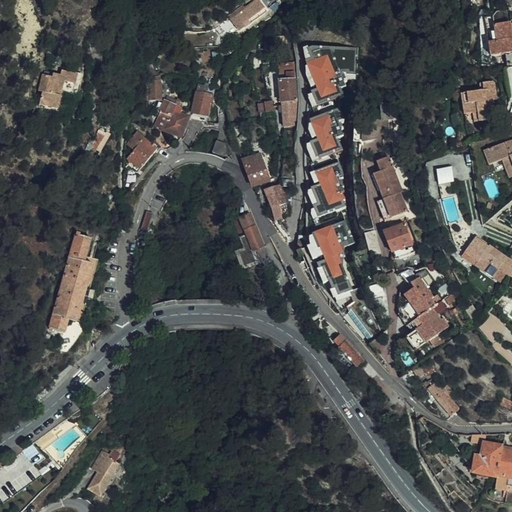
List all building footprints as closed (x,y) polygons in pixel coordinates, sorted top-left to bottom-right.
[(257,1),(230,22),(238,33),(266,12),(257,1)] [(487,20),(478,21),(479,68),(485,67),(485,52),(485,48),(486,48),(485,34),(488,34),(487,20)] [(238,33),(230,22),(222,27),(229,39),(238,33)] [(510,26),(493,29),(494,35),(486,37),(490,60),(505,58),(511,56),(511,37),(511,36),(510,27),(510,26)] [(308,95),(312,107),(343,94),(341,88),(346,87),(344,82),(347,81),(346,79),(349,78),(356,79),(358,49),(319,46),(312,46),(308,47),(307,46),(303,48),(304,56),(305,58),(304,58),(307,65),(305,65),(306,74),(311,87),(315,86),(317,88),(311,91),(312,93),(308,95)] [(297,100),(295,63),(288,63),(279,64),(282,109),(296,109),(297,100)] [(60,70),(52,68),(51,72),(44,70),(41,84),(43,85),(40,98),(57,102),(61,85),(72,88),(77,68),(62,65),(60,70)] [(161,89),(158,78),(152,78),(150,99),(160,102),(161,89)] [(490,90),(486,91),(469,93),(471,105),(474,104),(475,114),(476,123),(499,120),(497,112),(501,112),(499,100),(503,100),(501,85),(499,83),(497,82),(489,83),(490,90)] [(208,117),(213,96),(206,94),(207,88),(199,87),(193,113),(208,117)] [(471,105),(469,93),(463,94),(466,115),(475,114),(474,104),(471,105)] [(312,108),(315,116),(339,107),(335,99),(312,108)] [(155,126),(182,136),(189,117),(185,116),(187,112),(178,109),(180,103),(176,102),(175,106),(165,103),(155,126)] [(274,111),(273,107),(272,102),(264,104),(266,113),(274,111)] [(238,105),(229,105),(227,110),(230,124),(243,123),(238,105)] [(306,148),(311,160),(342,148),(337,135),(342,133),(340,128),(343,127),(339,118),(343,117),(339,107),(315,116),(309,118),(310,122),(308,123),(308,129),(311,137),(316,135),(317,138),(309,141),(310,142),(306,143),(306,148)] [(295,120),(296,109),(282,109),(283,128),(293,128),(293,120),(295,120)] [(385,113),(384,127),(397,129),(395,114),(385,113)] [(93,148),(103,151),(110,133),(100,129),(93,148)] [(128,158),(140,169),(161,146),(153,139),(150,142),(138,132),(128,143),(135,149),(128,158)] [(212,152),(228,156),(224,141),(215,138),(212,152)] [(511,140),(487,151),(493,165),(506,159),(511,172),(511,140)] [(311,162),(314,170),(338,161),(338,160),(335,153),(311,162)] [(246,159),(243,160),(253,186),(270,181),(262,158),(257,160),(254,157),(250,158),(249,154),(245,155),(246,159)] [(470,154),(462,155),(463,164),(471,164),(470,154)] [(381,171),(374,175),(384,200),(377,203),(385,221),(408,213),(401,194),(403,193),(395,176),(400,174),(395,160),(396,157),(389,159),(388,157),(377,162),(381,171)] [(137,173),(140,169),(128,158),(127,164),(137,173)] [(319,184),(310,187),(317,203),(312,205),(317,217),(345,205),(342,199),(344,198),(341,191),(343,190),(338,177),(342,176),(342,170),(338,161),(314,170),(309,172),(314,183),(318,181),(319,184)] [(453,181),(450,166),(437,169),(439,184),(453,181)] [(286,204),(280,186),(264,190),(271,207),(275,221),(282,219),(279,206),(286,204)] [(154,213),(151,212),(148,211),(145,221),(150,222),(151,222),(154,213)] [(241,217),(246,230),(255,226),(250,214),(241,217)] [(240,232),(246,230),(241,217),(235,220),(240,232)] [(344,220),(311,232),(312,234),(309,235),(310,244),(306,245),(312,258),(322,255),(324,259),(316,262),(318,267),(316,268),(322,281),(328,279),(331,287),(335,287),(337,295),(350,291),(352,290),(342,265),(344,246),(354,242),(344,220)] [(392,252),(389,260),(393,261),(397,270),(408,266),(410,263),(406,255),(403,248),(413,245),(405,225),(391,229),(389,225),(382,227),(392,252)] [(248,234),(254,250),(256,250),(264,247),(255,226),(246,230),(248,234)] [(112,240),(119,241),(121,241),(122,233),(113,232),(112,240)] [(76,233),(50,328),(62,331),(65,318),(73,319),(89,262),(81,260),(87,236),(76,233)] [(254,250),(248,234),(240,238),(245,248),(236,252),(243,270),(261,263),(256,250),(254,250)] [(498,270),(509,276),(511,268),(511,260),(506,258),(483,246),(474,240),(462,259),(492,278),(498,270)] [(403,248),(406,255),(415,252),(413,245),(403,248)] [(505,286),(509,276),(498,270),(492,278),(505,286)] [(426,280),(423,275),(411,282),(416,289),(427,282),(426,280)] [(352,290),(350,291),(354,302),(347,307),(349,311),(351,310),(371,337),(380,331),(360,288),(352,290)] [(414,294),(411,288),(405,292),(400,295),(415,320),(432,309),(439,304),(434,297),(432,299),(434,302),(430,304),(428,302),(430,301),(422,289),(417,292),(414,294)] [(432,309),(415,320),(406,326),(411,333),(405,338),(415,351),(430,340),(438,334),(448,327),(442,319),(440,321),(432,309)] [(443,340),(438,334),(430,340),(435,346),(443,340)] [(396,340),(394,344),(398,350),(406,346),(400,337),(395,337),(396,340)] [(356,367),(363,360),(347,344),(344,342),(337,349),(356,367)] [(426,369),(421,363),(416,366),(421,372),(423,371),(427,377),(436,371),(432,365),(426,369)] [(429,391),(454,416),(463,407),(451,396),(455,391),(449,385),(444,389),(437,382),(436,383),(432,380),(429,383),(428,382),(422,387),(428,392),(429,391)] [(0,500),(38,472),(45,467),(44,466),(51,461),(43,452),(37,446),(44,440),(50,447),(60,439),(53,431),(35,443),(0,469),(0,500)] [(43,452),(50,447),(44,440),(37,446),(43,452)] [(502,448),(502,446),(483,444),(482,452),(481,457),(476,457),(473,474),(497,476),(502,448)] [(511,449),(502,448),(497,476),(495,489),(507,491),(507,486),(511,486),(511,449)] [(102,463),(96,473),(86,489),(100,497),(120,465),(107,457),(108,455),(101,451),(96,459),(97,460),(102,463)] [(91,469),(96,473),(102,463),(97,460),(91,469)] [(52,462),(51,461),(44,466),(45,467),(38,472),(40,475),(46,470),(51,464),(52,462)] [(0,500),(3,504),(41,476),(40,475),(38,472),(0,500)]
